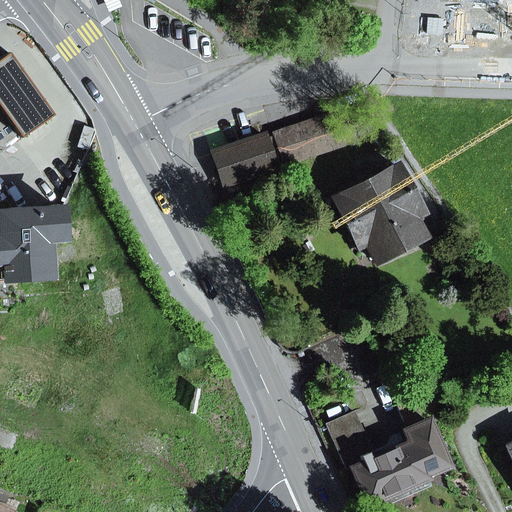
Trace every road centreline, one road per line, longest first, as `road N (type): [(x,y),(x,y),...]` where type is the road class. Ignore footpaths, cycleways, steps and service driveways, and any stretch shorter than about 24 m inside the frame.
road 1 (primary): [(130,121),(300,470)]
road 2 (residential): [(130,121),(227,83),(376,68),(509,69)]
road 3 (residential): [(500,511),(459,420),(511,395)]
road 4 (primary): [(43,0),(130,121)]
